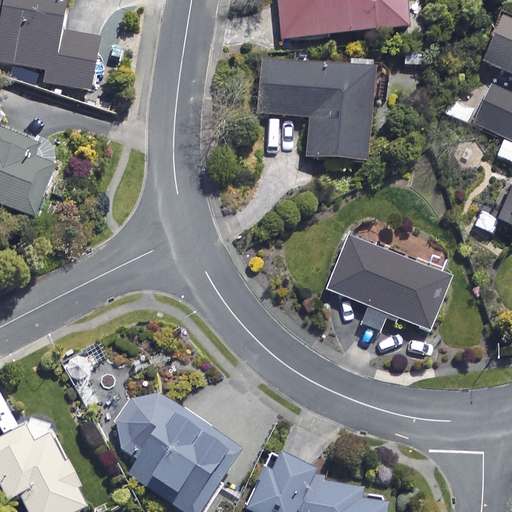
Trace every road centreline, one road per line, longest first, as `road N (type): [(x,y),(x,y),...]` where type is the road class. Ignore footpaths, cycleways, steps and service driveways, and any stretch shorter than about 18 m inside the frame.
road 1 (residential): [(187,237),(226,305),(274,357),(372,407)]
road 2 (residential): [(192,0),(172,145),(187,237)]
road 3 (residential): [(0,327),(187,237)]
